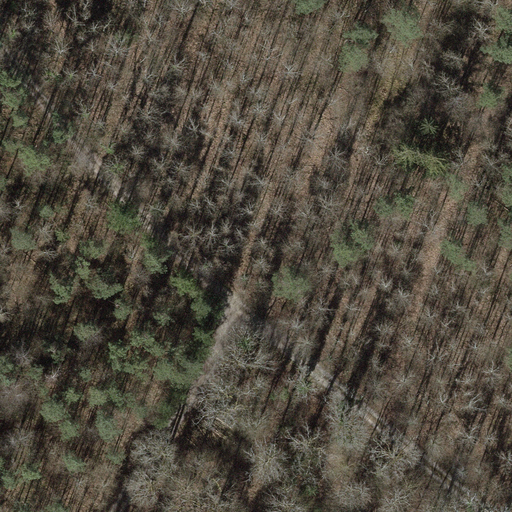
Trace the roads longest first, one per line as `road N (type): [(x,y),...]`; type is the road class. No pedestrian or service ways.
road 1 (track): [(0,41),(123,195),(487,511)]
road 2 (track): [(228,293),(218,353),(117,511)]
